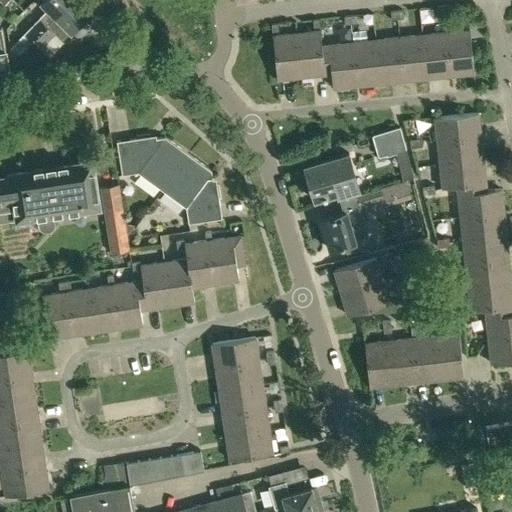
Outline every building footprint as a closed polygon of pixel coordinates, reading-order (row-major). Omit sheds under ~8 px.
[(17,40),(10,48),(11,55),(20,53),(72,0),(43,0),(41,2),(48,9),(17,40)] [(49,56),(41,47),(55,33),(62,41),(72,31),(76,36),(78,36),(80,36),(81,35),(83,34),(84,33),(85,32),(86,31),(87,29),(87,28),(88,26),(88,25),(83,20),(94,8),(85,0),(72,0),(20,53),(11,55),(15,75),(51,68),(49,56)] [(0,69),(8,68),(1,27),(0,27),(0,69)] [(445,32),(450,75),(473,73),(468,30),(445,32)] [(323,74),(320,46),(320,42),(319,33),(319,31),(295,33),(300,77),(323,74)] [(445,32),(422,35),(426,78),(450,75),(445,32)] [(300,77),(295,33),(271,36),(276,79),(300,77)] [(398,37),(403,80),(426,78),(422,35),(398,37)] [(398,37),(374,40),(379,83),(403,80),(398,37)] [(355,85),(379,83),(374,40),(351,43),(355,85)] [(351,43),(320,46),(323,74),(330,73),(332,88),(355,85),(351,43)] [(437,138),(479,135),(478,127),(474,128),(473,113),(478,113),(477,111),(434,116),(437,138)] [(399,129),(374,136),(373,137),(377,154),(379,153),(379,155),(404,148),(399,129)] [(437,138),(440,162),(478,158),(476,144),(480,144),(479,135),(437,138)] [(138,171),(162,188),(188,153),(167,137),(152,139),(151,136),(118,141),(123,173),(138,171)] [(188,153),(162,188),(187,207),(189,222),(221,217),(216,184),(213,185),(211,170),(188,153)] [(314,199),(338,192),(339,197),(359,192),(349,153),(305,166),(314,199)] [(478,158),(440,162),(443,187),(456,186),(485,183),(483,173),(479,174),(478,158)] [(0,221),(16,219),(37,216),(38,226),(40,228),(42,230),(45,230),(47,230),(50,230),(52,228),(54,226),(54,224),(53,214),(99,207),(92,161),(10,173),(10,177),(0,178),(0,221)] [(129,249),(127,235),(125,223),(119,183),(100,186),(110,252),(129,249)] [(485,189),(485,183),(456,186),(459,216),(504,212),(503,204),(499,204),(498,190),(501,189),(500,187),(485,189)] [(383,201),(380,189),(356,196),(358,205),(352,207),(353,210),(383,201)] [(364,221),(350,225),(345,209),(335,212),(335,215),(321,219),(326,235),(324,236),(328,248),(330,248),(330,249),(344,245),(347,252),(371,245),(364,221)] [(505,220),(504,212),(459,216),(462,239),(502,236),(501,220),(505,220)] [(134,225),(125,223),(127,235),(134,227),(134,225)] [(219,282),(239,278),(237,264),(245,263),(240,234),(212,239),(219,282)] [(462,239),(465,263),(509,259),(508,250),(504,251),(502,236),(462,239)] [(192,286),(219,282),(212,239),(206,240),(184,243),(184,245),(185,252),(186,258),(192,286)] [(341,293),(345,292),(383,280),(376,257),(334,270),(341,293)] [(194,302),(192,286),(186,258),(164,262),(171,306),(194,302)] [(510,267),(509,259),(465,263),(467,285),(507,282),(505,267),(510,267)] [(148,309),(160,307),(171,306),(164,262),(140,265),(140,267),(141,273),(142,280),(148,309)] [(395,271),(397,276),(405,274),(403,268),(395,271)] [(407,280),(405,274),(397,276),(399,282),(407,280)] [(140,310),(148,309),(142,280),(114,284),(112,285),(119,327),(142,323),(140,310)] [(383,280),(345,292),(341,293),(348,316),(390,303),(383,280)] [(485,308),(511,305),(511,296),(509,297),(507,282),(467,285),(470,310),(485,308)] [(95,331),(119,327),(112,285),(108,285),(88,288),(95,331)] [(72,335),(95,331),(88,288),(71,291),(65,292),(72,335)] [(48,338),(72,335),(65,292),(60,293),(41,296),(48,338)] [(511,305),(485,308),(489,337),(510,335),(511,334),(511,305)] [(0,338),(35,333),(34,321),(0,325),(0,338)] [(437,335),(441,375),(455,373),(455,377),(464,376),(459,333),(437,335)] [(511,334),(510,335),(489,337),(492,362),(511,359),(511,334)] [(212,342),(214,354),(215,365),(258,359),(254,335),(212,342)] [(426,377),(441,375),(437,335),(413,338),(417,381),(426,380),(426,377)] [(417,381),(413,338),(390,341),(395,379),(408,378),(409,382),(417,381)] [(378,381),(395,379),(390,341),(365,344),(370,386),(379,385),(378,381)] [(0,345),(0,378),(31,374),(28,349),(13,351),(12,344),(0,345)] [(215,365),(219,388),(262,383),(258,359),(215,365)] [(33,386),(31,374),(0,378),(0,402),(35,398),(34,388),(33,386)] [(219,388),(223,412),(265,406),(262,383),(219,388)] [(0,402),(0,425),(38,420),(37,414),(35,398),(0,402)] [(223,412),(226,435),(269,429),(265,406),(223,412)] [(39,425),(38,420),(0,425),(0,448),(42,443),(39,425)] [(511,421),(502,423),(507,446),(511,445),(511,421)] [(507,446),(502,423),(486,427),(490,449),(507,446)] [(272,453),(269,429),(226,435),(230,460),(272,453)] [(45,466),(42,443),(0,448),(0,455),(2,473),(45,466)] [(184,452),(188,473),(204,470),(200,449),(184,452)] [(184,452),(168,454),(172,476),(188,473),(184,452)] [(172,476),(168,454),(154,457),(158,478),(172,476)] [(154,457),(140,460),(144,481),(158,478),(154,457)] [(129,484),(144,481),(140,460),(126,462),(129,484)] [(125,461),(114,463),(118,486),(125,484),(128,484),(129,484),(126,462),(125,461)] [(108,489),(118,486),(114,463),(103,465),(108,489)] [(474,465),(461,467),(465,486),(477,484),(474,465)] [(45,466),(2,473),(6,496),(49,489),(45,466)] [(286,483),(282,470),(267,474),(270,485),(268,486),(274,505),(259,509),(260,510),(260,511),(296,511),(321,505),(316,487),(289,495),(286,483)] [(125,484),(118,486),(108,489),(70,496),(72,511),(134,511),(134,506),(128,484),(125,484)] [(172,511),(247,511),(242,493),(172,511)]
